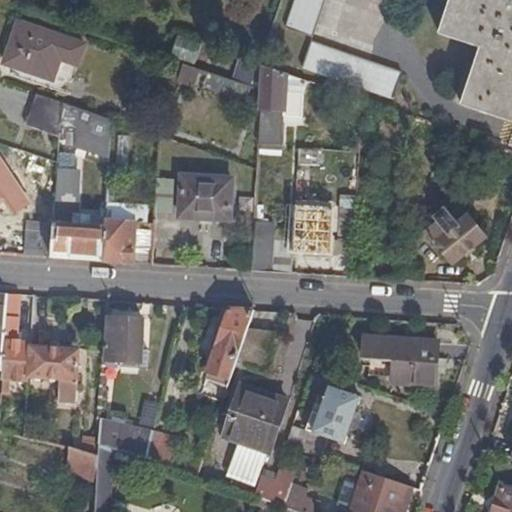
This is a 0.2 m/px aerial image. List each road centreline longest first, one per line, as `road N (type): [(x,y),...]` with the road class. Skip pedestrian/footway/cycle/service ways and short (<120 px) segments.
road 1 (residential): [(0,267),(507,305)]
road 2 (tertiary): [(507,305),(436,511)]
